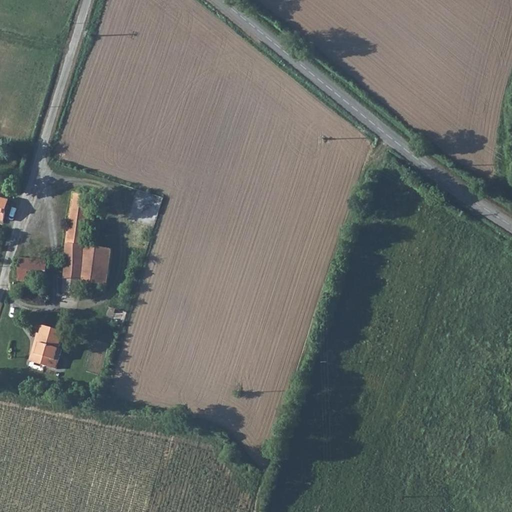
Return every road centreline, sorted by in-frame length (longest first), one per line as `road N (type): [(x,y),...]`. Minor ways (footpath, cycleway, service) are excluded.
road 1 (track): [(258,511),(274,432),(375,155),(389,136)]
road 2 (tertiary): [(219,0),(511,226)]
road 3 (unclassified): [(88,0),(0,291)]
